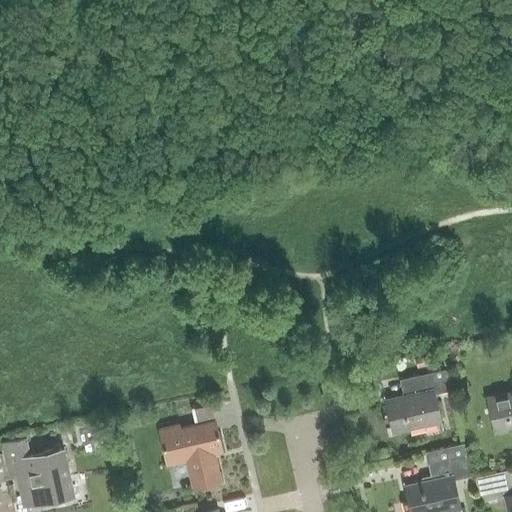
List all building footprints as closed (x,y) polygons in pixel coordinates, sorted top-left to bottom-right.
[(430,365),(428,357),(416,360),(418,368),(430,365)] [(433,386),(384,398),(392,433),(441,421),(435,393),(451,389),(446,368),(430,371),(433,386)] [(511,390),(485,396),(493,432),(511,427),(511,390)] [(222,453),(219,439),(215,419),(180,427),(179,423),(158,427),(166,463),(185,459),(191,487),(220,481),(214,454),(222,453)] [(26,437),(2,442),(5,459),(10,477),(20,475),(22,485),(37,481),(41,502),(71,495),(60,446),(29,453),(26,437)] [(425,450),(427,462),(431,477),(403,483),(409,511),(439,511),(461,507),(454,478),(470,475),(462,442),(425,450)] [(511,511),(511,481),(477,489),(480,501),(504,496),(507,511),(511,511)]
